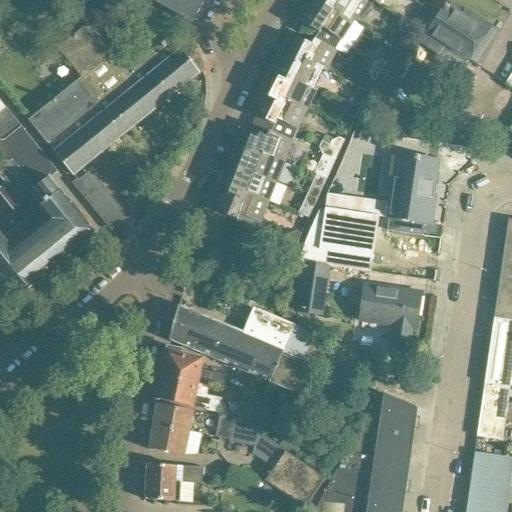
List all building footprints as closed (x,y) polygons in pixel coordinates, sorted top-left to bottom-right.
[(205,0),(150,0),(192,24),(205,0)] [(316,0),(314,4),(329,14),(331,9),(348,20),(349,18),(354,21),(357,16),(359,18),(365,17),(374,3),(368,0),(361,0),(360,1),(358,0),(316,0)] [(314,4),(302,23),(338,46),(354,21),(349,18),(348,20),(331,9),(329,14),(314,4)] [(428,34),(422,43),(437,53),(441,47),(466,64),(468,60),(490,26),(489,25),(486,31),(461,15),(448,6),(446,6),(428,34)] [(398,31),(405,35),(411,25),(401,19),(398,24),(398,31)] [(203,71),(190,29),(171,44),(167,38),(127,71),(90,24),(78,34),(70,24),(63,30),(71,40),(59,49),(83,78),(30,120),(74,175),(203,71)] [(296,37),(285,58),(303,66),(306,60),(323,68),(323,69),(327,71),(337,51),(315,40),(312,45),(296,37)] [(313,89),(314,88),(323,69),(323,68),(306,60),(303,66),(285,58),(276,77),(294,85),(296,81),(313,89)] [(374,61),(371,68),(381,73),(387,62),(382,59),(374,61)] [(376,82),(381,73),(371,68),(368,72),(371,80),(376,82)] [(276,77),(266,96),(284,105),(287,99),(309,110),(318,90),(314,88),(313,89),(296,81),(294,85),(276,77)] [(284,105),(266,96),(256,116),(274,125),(277,120),(298,131),(309,110),(287,99),(284,105)] [(352,99),(349,105),(360,111),(365,100),(360,97),(352,99)] [(0,177),(5,184),(0,187),(0,194),(15,213),(0,224),(0,273),(20,298),(39,283),(36,280),(95,232),(50,177),(49,179),(41,169),(50,162),(0,100),(0,177)] [(354,120),(360,111),(349,105),(347,110),(349,118),(354,120)] [(277,120),(274,125),(256,116),(250,132),(242,153),(261,160),(264,155),(285,163),(293,141),(298,131),(277,120)] [(332,139),(329,146),(339,151),(345,139),(339,137),(332,139)] [(335,161),(339,151),(329,146),(321,142),(319,146),(322,156),(335,161)] [(277,183),(285,163),(264,155),(261,160),(242,153),(234,172),(253,180),(255,174),(277,183)] [(389,218),(425,223),(431,224),(435,198),(435,195),(433,195),(438,161),(398,155),(389,218)] [(116,228),(127,240),(138,229),(90,171),(78,181),(77,180),(72,184),(111,231),(116,228)] [(234,172),(226,193),(245,200),(248,195),(269,203),(277,183),(255,174),(253,180),(234,172)] [(316,175),(307,195),(318,199),(326,180),(316,175)] [(261,224),(269,203),(248,195),(245,200),(226,193),(218,213),(237,220),(239,215),(261,224)] [(313,209),(318,199),(307,195),(305,199),(307,206),(313,209)] [(370,272),(373,258),(379,216),(325,208),(325,210),(321,209),(320,209),(307,239),(304,248),(299,262),(329,267),(370,272)] [(511,220),(509,220),(494,319),(511,321),(511,220)] [(297,245),(302,234),(297,231),(290,234),(287,241),(297,245)] [(329,267),(299,262),(295,276),(305,277),(303,288),(326,291),(329,267)] [(397,319),(394,340),(410,342),(412,328),(416,329),(421,293),(368,285),(362,321),(385,324),(386,318),(397,319)] [(326,291),(303,288),(300,312),(322,315),(326,291)] [(169,341),(296,393),(309,362),(303,360),(314,333),(254,309),(244,333),(180,306),(178,306),(169,341)] [(511,321),(494,319),(477,437),(503,441),(511,388),(511,385),(511,321)] [(168,348),(163,376),(209,386),(224,389),(226,377),(200,371),(203,360),(180,355),(180,351),(168,348)] [(209,386),(163,376),(157,401),(219,413),(222,399),(207,396),(209,386)] [(401,511),(416,407),(376,391),(374,401),(315,511),(401,511)] [(246,416),(245,423),(261,426),(263,408),(250,401),(246,416)] [(157,404),(153,424),(191,432),(194,412),(157,404)] [(227,443),(230,443),(235,420),(220,417),(216,437),(228,440),(227,443)] [(261,426),(245,423),(235,420),(230,443),(253,448),(253,456),(273,471),(266,482),(267,483),(276,489),(305,509),(325,479),(259,434),(261,426)] [(191,432),(153,424),(149,450),(187,455),(191,432)] [(205,468),(147,465),(146,500),(193,502),(194,484),(204,484),(205,468)] [(231,466),(225,483),(255,494),(261,477),(231,466)] [(271,497),(276,489),(267,483),(262,491),(271,497)]
